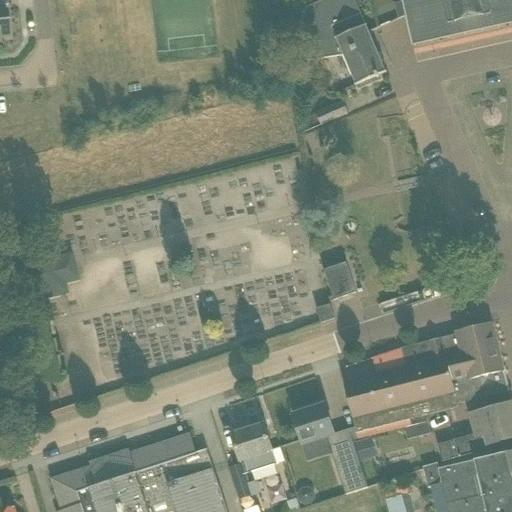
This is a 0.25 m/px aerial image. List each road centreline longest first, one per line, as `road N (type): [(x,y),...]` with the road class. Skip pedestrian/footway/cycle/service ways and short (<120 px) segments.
road 1 (residential): [(0,456),(415,315),(454,304),(511,303)]
road 2 (residential): [(0,81),(43,77),(38,0)]
